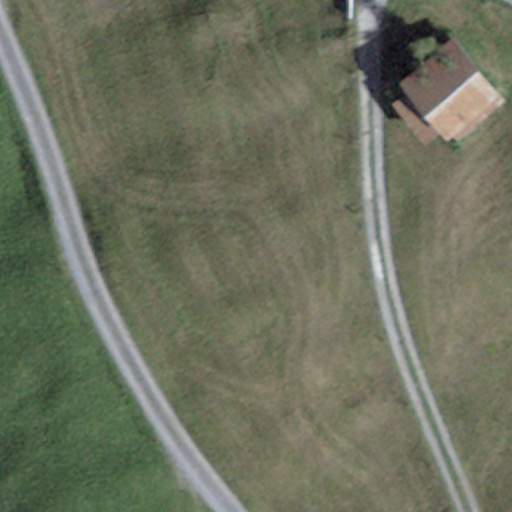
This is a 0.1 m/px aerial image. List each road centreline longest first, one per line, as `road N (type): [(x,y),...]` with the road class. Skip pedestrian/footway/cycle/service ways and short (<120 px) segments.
road 1 (track): [(465,511),(384,264),(358,39),(379,0)]
road 2 (track): [(237,511),(151,406),(76,272),(0,59)]
